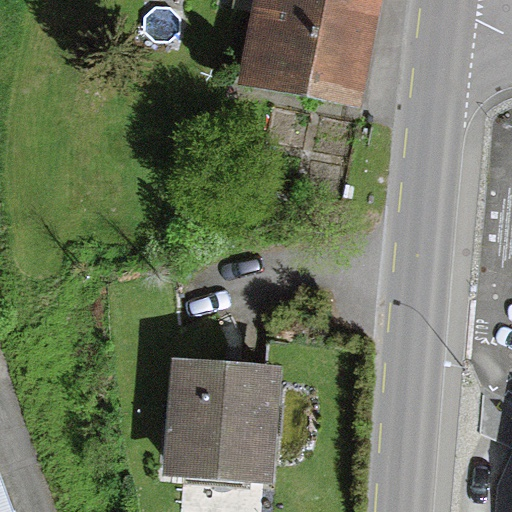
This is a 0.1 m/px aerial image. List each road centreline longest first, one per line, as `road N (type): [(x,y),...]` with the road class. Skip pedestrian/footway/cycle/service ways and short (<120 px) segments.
road 1 (tertiary): [(447,11),(404,511)]
road 2 (unknown): [(62,511),(0,312)]
